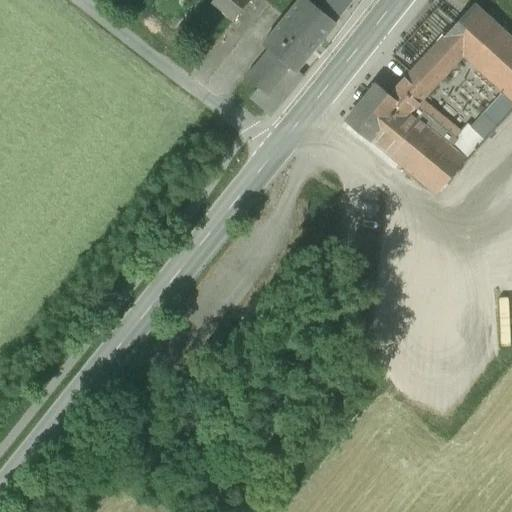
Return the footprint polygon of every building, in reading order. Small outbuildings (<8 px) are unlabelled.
[(249,0),(207,0),(233,20),(229,24),(241,33),(249,23),(238,14),(249,0)] [(297,0),(261,45),(267,50),(294,71),(294,72),(334,22),(333,21),(307,0),(297,0)] [(307,0),(333,21),(349,0),(307,0)] [(511,40),(473,4),(443,37),(462,55),(503,93),(511,101),(511,40)] [(443,37),(421,60),(440,78),(462,55),(443,37)] [(294,71),(267,50),(245,77),(260,88),(250,100),(263,110),(294,71)] [(428,91),(440,78),(421,60),(409,72),(411,74),(428,91)] [(294,72),(294,71),(263,110),(272,117),(303,78),(294,72)] [(390,96),(376,85),(346,122),(388,156),(419,120),(409,112),(421,100),(429,92),(428,91),(411,74),(390,96)] [(511,101),(503,93),(482,116),(495,128),(511,110),(511,101)] [(461,133),(421,100),(409,112),(419,120),(425,125),(427,122),(432,127),(430,129),(450,145),(461,133)] [(482,116),(470,129),(485,142),(495,128),(482,116)] [(427,122),(425,125),(419,120),(388,156),(436,195),(468,160),(450,145),(430,129),(432,127),(427,122)] [(470,129),(467,126),(461,133),(450,145),(468,160),(485,142),(470,129)] [(503,353),(511,352),(511,346),(510,305),(501,305),(503,353)]
